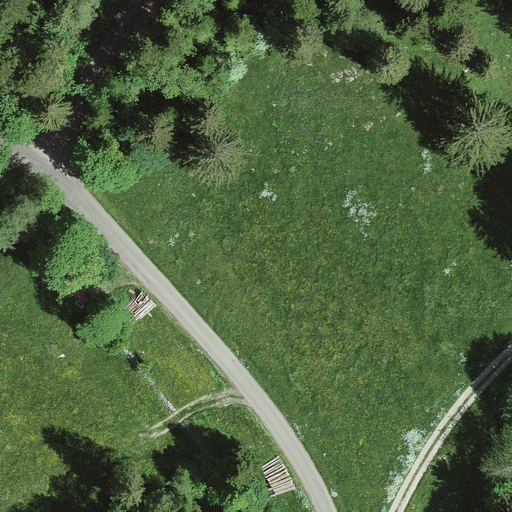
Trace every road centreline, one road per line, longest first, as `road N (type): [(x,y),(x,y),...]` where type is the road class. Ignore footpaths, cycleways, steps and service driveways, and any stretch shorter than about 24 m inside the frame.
road 1 (tertiary): [(41,166),(94,213),(252,391),(326,511)]
road 2 (track): [(252,391),(20,459)]
road 3 (track): [(511,353),(452,417),(398,511)]
road 4 (residential): [(143,0),(41,166)]
